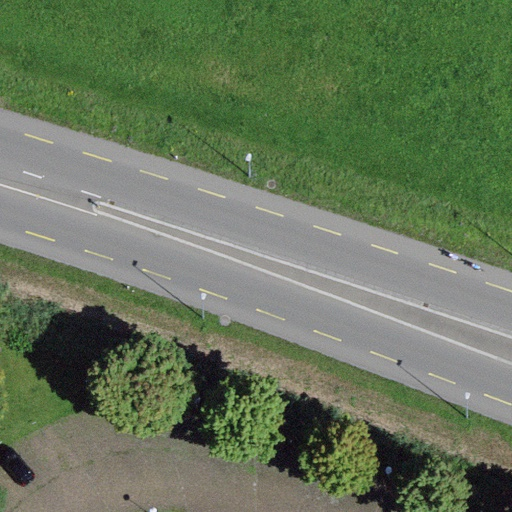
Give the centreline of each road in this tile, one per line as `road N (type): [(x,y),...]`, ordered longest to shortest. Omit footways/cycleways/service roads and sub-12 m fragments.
road 1 (primary): [(0,186),(102,233),(511,386)]
road 2 (primary): [(511,305),(125,185),(0,171)]
